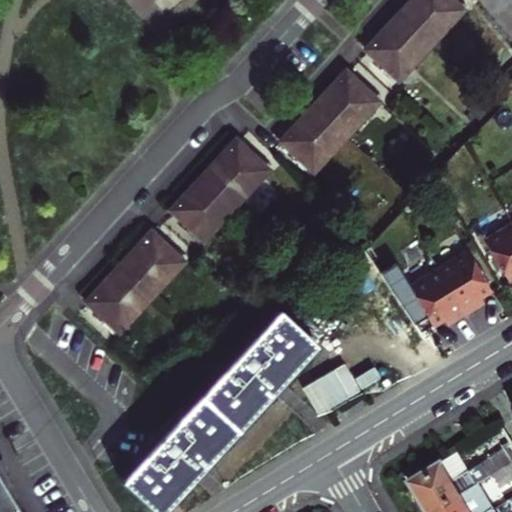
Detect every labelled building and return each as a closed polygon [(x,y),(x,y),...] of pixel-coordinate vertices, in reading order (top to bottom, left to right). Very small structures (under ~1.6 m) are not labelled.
[(461,12),(448,0),(416,0),(416,1),(402,15),(431,44),(461,12)] [(511,0),(482,0),(511,34),(511,0)] [(398,77),(431,44),(402,15),(385,32),(368,48),(398,77)] [(312,107),(341,136),(375,101),(346,72),(328,90),(312,107)] [(283,137),(284,139),(312,166),(341,136),(312,107),(297,122),(283,137)] [(198,171),(231,205),(266,169),(232,136),(215,154),(198,171)] [(164,207),(166,208),(199,238),(231,205),(198,171),(181,189),(164,207)] [(181,258),(149,226),(147,224),(130,242),(115,258),(148,292),(181,258)] [(511,228),(510,225),(481,243),(506,283),(511,279),(511,228)] [(462,253),(434,271),(463,318),(475,310),(472,304),(478,300),(488,294),(462,253)] [(116,325),(148,292),(115,258),(100,274),(83,291),(116,325)] [(434,271),(405,289),(431,330),(441,323),(447,320),(450,326),(463,318),(434,271)] [(478,300),(472,304),(475,310),(478,308),(481,306),(478,300)] [(271,307),(115,480),(149,510),(169,487),(175,492),(188,477),(183,472),(193,461),(199,466),(211,452),(206,447),(226,425),(246,403),(251,408),(265,393),(260,388),(271,375),(276,380),(289,366),(284,361),(305,338),(271,307)] [(447,320),(441,323),(445,329),(448,327),(450,326),(447,320)] [(284,361),(289,366),(310,343),(305,338),(284,361)] [(271,375),(260,388),(265,393),(271,387),(276,380),(271,375)] [(246,403),(226,425),(232,430),(251,408),(246,403)] [(226,425),(206,447),(211,452),(232,430),(226,425)] [(457,453),(442,462),(409,481),(418,496),(428,511),(511,461),(511,452),(507,445),(481,461),(483,465),(469,473),(457,453)] [(193,461),(183,472),(188,477),(194,471),(199,466),(193,461)] [(428,511),(481,511),(473,497),(487,490),(485,487),(500,478),(503,483),(511,477),(511,461),(428,511)] [(169,487),(149,510),(150,511),(156,511),(175,492),(169,487)] [(0,511),(12,511),(0,490),(0,511)]
